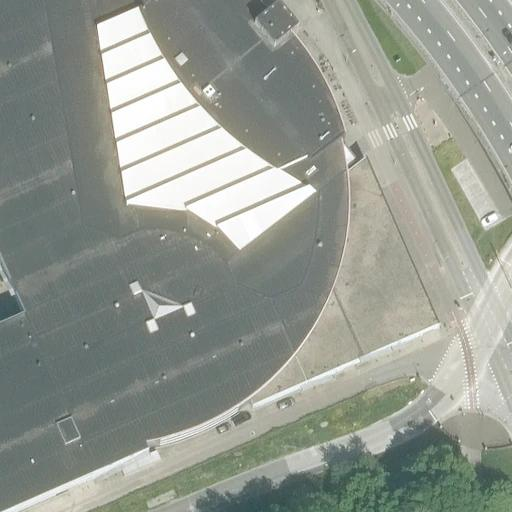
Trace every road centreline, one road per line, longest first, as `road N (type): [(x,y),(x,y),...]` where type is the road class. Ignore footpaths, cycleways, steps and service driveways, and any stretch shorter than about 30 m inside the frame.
road 1 (trunk): [(374,102),(511,403)]
road 2 (trunk): [(511,340),(395,93)]
road 3 (trunk): [(411,0),(511,136)]
